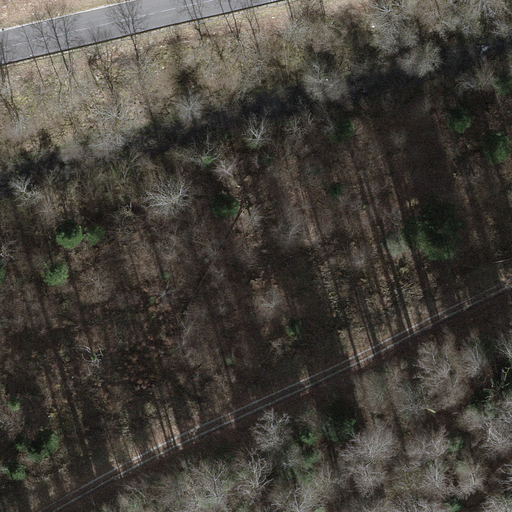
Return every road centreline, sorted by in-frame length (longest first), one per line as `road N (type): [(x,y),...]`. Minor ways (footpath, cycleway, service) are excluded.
road 1 (track): [(47,511),(511,275)]
road 2 (secondary): [(216,0),(0,48)]
